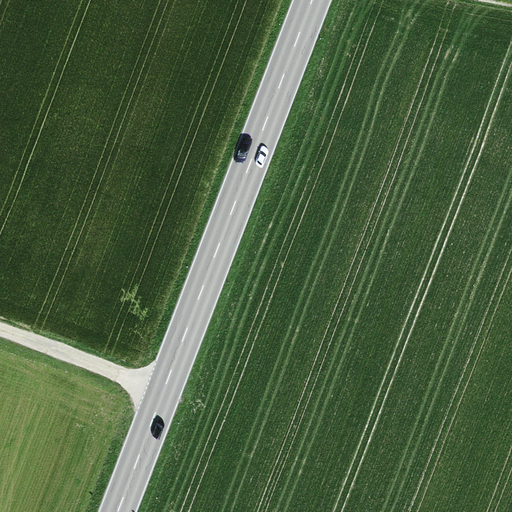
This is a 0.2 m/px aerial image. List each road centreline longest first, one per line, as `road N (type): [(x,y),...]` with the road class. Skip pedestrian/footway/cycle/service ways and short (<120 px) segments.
road 1 (primary): [(118,511),(309,0)]
road 2 (track): [(165,389),(0,329)]
